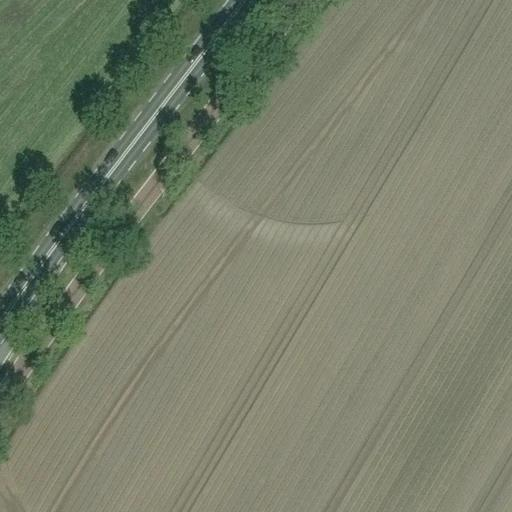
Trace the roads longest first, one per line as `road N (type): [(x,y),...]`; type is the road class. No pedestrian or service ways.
road 1 (unclassified): [(0,404),(300,0)]
road 2 (primary): [(0,324),(246,0)]
